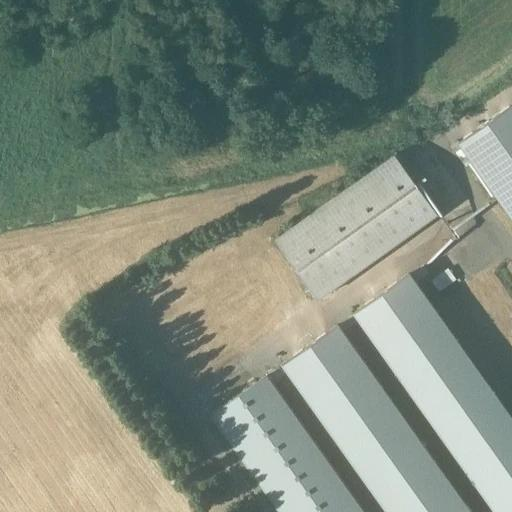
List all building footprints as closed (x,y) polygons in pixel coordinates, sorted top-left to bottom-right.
[(511,104),(459,142),(511,217),(511,104)] [(316,299),(435,214),(392,154),(274,239),(316,299)] [(445,290),(462,279),(455,268),(438,279),(445,290)] [(511,511),(511,421),(407,274),(353,312),(495,511),(468,511),(336,325),(281,363),(387,511),(511,511)] [(361,511),(264,376),(210,414),(279,511),(361,511)]
